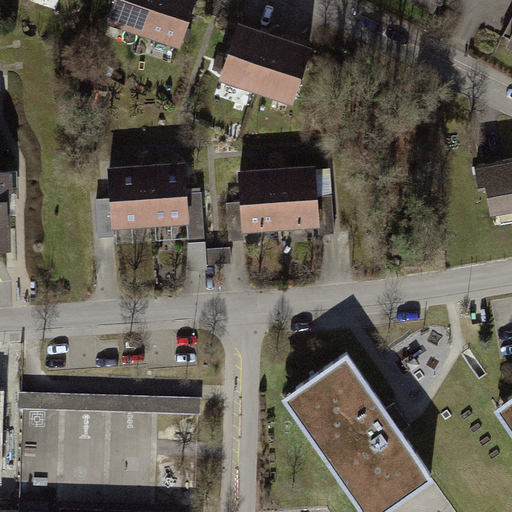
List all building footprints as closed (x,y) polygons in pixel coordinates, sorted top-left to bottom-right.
[(155,0),(116,0),(110,18),(145,30),(155,0)] [(195,0),(155,0),(145,30),(181,42),(195,0)] [(276,37),(240,25),(223,75),(259,87),(276,37)] [(311,50),(276,37),(259,87),(294,99),(311,50)] [(511,159),(477,166),(481,187),(488,185),(493,212),(511,208),(511,159)] [(186,165),(148,168),(152,220),(189,217),(191,242),(206,241),(202,192),(188,193),(186,165)] [(148,168),(111,170),(112,198),(98,199),(100,236),(115,235),(114,222),(152,220),(148,168)] [(316,169),(279,171),(282,223),(320,221),(321,233),(336,232),(334,195),(318,196),(316,169)] [(0,244),(8,244),(6,186),(9,186),(9,179),(8,171),(0,170),(0,244)] [(282,223),(279,171),(241,173),(242,202),(229,202),(231,240),(246,239),(245,226),(282,223)] [(232,247),(206,248),(207,264),(233,262),(232,247)] [(348,352),(298,387),(314,410),(302,419),(334,464),(346,456),(355,468),(343,477),(355,494),(366,486),(382,508),(433,473),(348,352)] [(201,398),(21,393),(21,406),(200,411),(201,398)]
